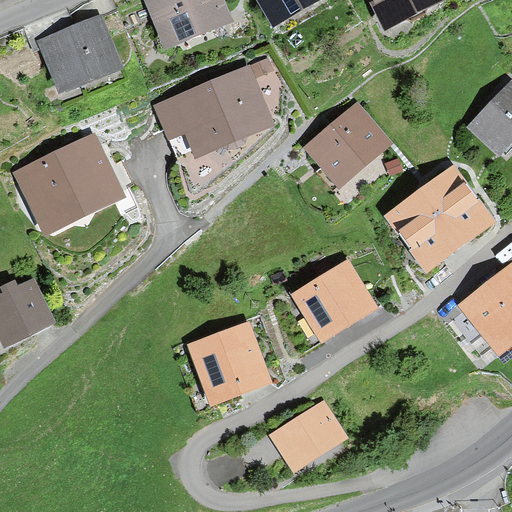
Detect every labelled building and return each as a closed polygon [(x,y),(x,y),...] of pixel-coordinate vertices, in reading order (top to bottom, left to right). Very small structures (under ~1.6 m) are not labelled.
[(232,31),(219,0),(140,0),(164,58),(232,31)] [(329,0),(251,0),(271,33),(329,0)] [(364,0),(383,38),(449,5),(445,0),(364,0)] [(122,75),(99,17),(35,42),(58,100),(122,75)] [(268,62),(252,64),(254,76),(270,74),(268,62)] [(273,130),(248,69),(151,108),(167,145),(184,139),(194,162),(273,130)] [(511,147),(511,84),(510,83),(464,129),(498,162),(511,147)] [(392,146),(356,104),(302,150),(338,193),(392,146)] [(126,202),(93,135),(10,176),(43,243),(126,202)] [(497,230),(453,169),(381,220),(425,281),(497,230)] [(511,258),(504,265),(508,269),(456,308),(498,364),(511,353),(511,258)] [(380,315),(347,263),(290,298),(323,351),(380,315)] [(0,296),(1,298),(0,298),(0,348),(4,356),(55,330),(32,283),(16,291),(14,286),(0,292),(0,296)] [(272,391),(248,325),(185,348),(209,414),(272,391)] [(349,444),(322,401),(265,437),(293,480),(349,444)]
